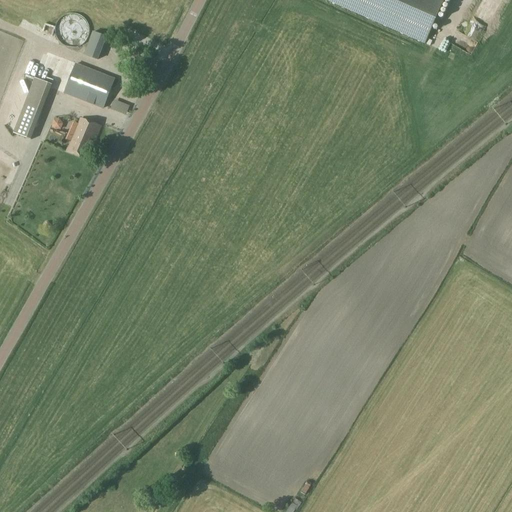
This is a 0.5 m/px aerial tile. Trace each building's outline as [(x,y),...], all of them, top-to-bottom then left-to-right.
[(444,0),(330,0),(426,43),(444,0)] [(56,29),(55,30),(55,32),(56,33),(56,35),(56,36),(57,37),(57,39),(58,40),(59,41),(60,42),(61,43),(62,44),(64,45),(65,46),(66,46),(68,47),(69,47),(71,47),(72,48),(74,47),(75,47),(76,47),(78,47),(79,46),(81,45),(82,45),(83,44),(84,43),(85,42),(86,40),(87,39),(88,38),(88,36),(89,35),(89,34),(89,32),(89,31),(89,29),(89,28),(89,26),(88,25),(87,23),(87,22),(86,21),(85,20),(84,19),(83,18),(82,17),(80,16),(79,15),(78,15),(76,14),(75,14),(73,14),(72,14),(70,14),(69,14),(68,15),(66,15),(65,16),(64,16),(62,17),(61,18),(60,19),(59,20),(58,22),(57,23),(57,24),(56,26),(56,27),(56,29)] [(85,60),(94,63),(102,43),(93,40),(85,60)] [(76,63),(69,79),(64,93),(63,94),(103,109),(115,79),(76,63)] [(31,140),(52,87),(34,80),(14,133),(31,140)] [(88,160),(101,127),(81,119),(66,152),(88,160)] [(166,175),(169,165),(140,155),(136,164),(166,175)] [(307,482),(301,492),(306,495),(311,485),(311,484),(307,482)] [(292,503),(286,511),(293,511),(296,509),(297,510),(301,503),(295,499),(293,503),(292,503)]
